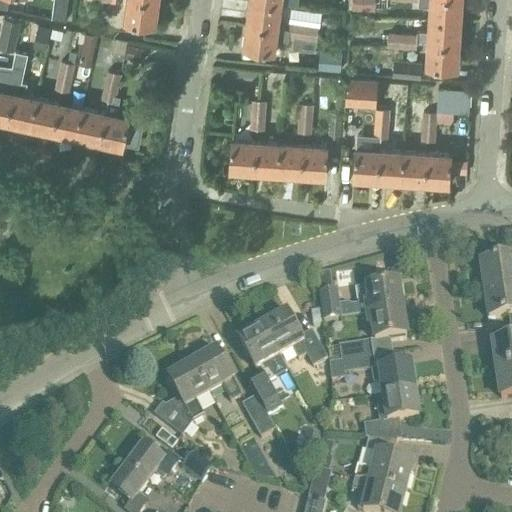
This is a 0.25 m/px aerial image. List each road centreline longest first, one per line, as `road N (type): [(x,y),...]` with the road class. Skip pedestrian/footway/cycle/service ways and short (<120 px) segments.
road 1 (residential): [(454,484),(463,437),(432,223)]
road 2 (residential): [(383,233),(175,188)]
road 3 (residential): [(489,212),(502,0)]
road 4 (residential): [(189,300),(383,233)]
road 5 (residential): [(175,188),(201,0)]
road 6 (residential): [(37,511),(102,408),(106,385),(93,349)]
road 7 (residential): [(175,188),(39,159),(0,165)]
